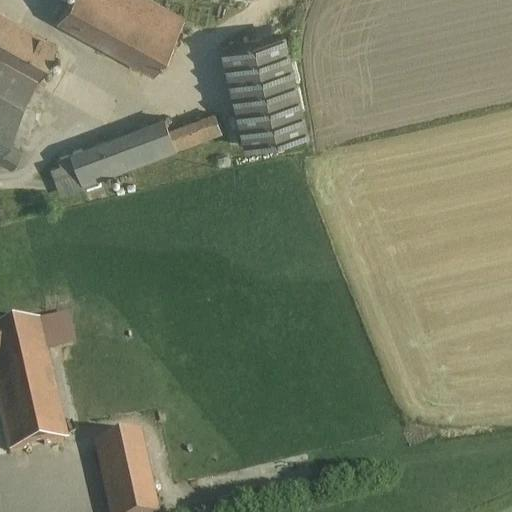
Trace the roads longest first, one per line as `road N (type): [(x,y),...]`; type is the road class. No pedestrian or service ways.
road 1 (track): [(210,511),(424,461)]
road 2 (track): [(273,0),(178,78)]
